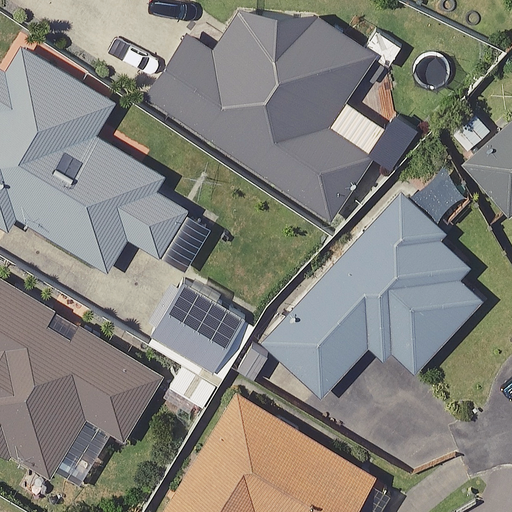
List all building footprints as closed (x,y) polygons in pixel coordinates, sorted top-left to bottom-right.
[(377,26),(363,46),(319,15),(241,12),(214,51),(192,37),(152,96),(329,217),(369,158),(325,128),(375,54),(394,66),(407,47),(377,26)] [(116,103),(12,41),(0,60),(0,227),(9,233),(19,217),(108,271),(128,237),(160,256),(197,194),(98,134),(116,103)] [(511,121),(502,130),(484,107),(447,136),(508,212),(511,209),(511,121)] [(444,239),(451,231),(441,222),(466,194),(439,169),(413,198),(402,188),(265,345),(325,398),(375,342),(416,378),(487,297),(461,274),(471,263),(444,239)] [(159,376),(0,280),(0,438),(77,485),(110,429),(123,436),(159,376)] [(242,322),(183,284),(152,332),(211,370),(242,322)] [(360,511),(380,480),(239,394),(167,511),(360,511)]
